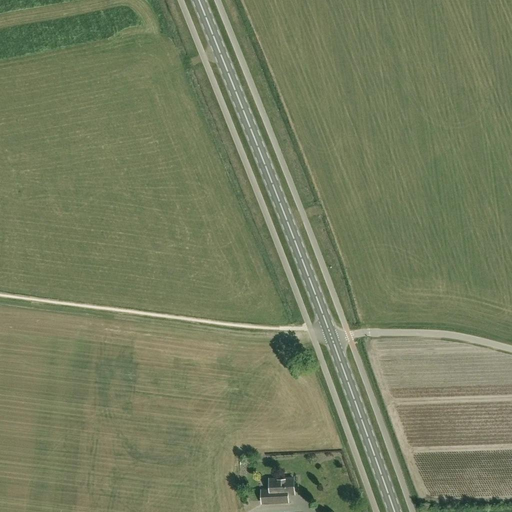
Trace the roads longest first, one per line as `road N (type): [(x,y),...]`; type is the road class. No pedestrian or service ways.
road 1 (secondary): [(331,336),(199,0)]
road 2 (track): [(0,302),(331,336)]
road 3 (secondary): [(394,511),(331,336)]
road 4 (unclassified): [(331,336),(444,333),(511,349)]
